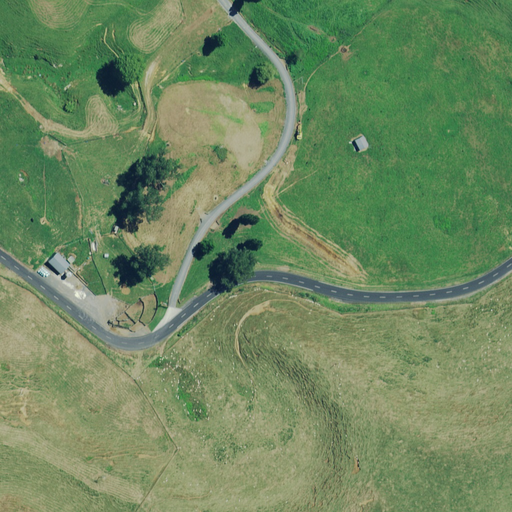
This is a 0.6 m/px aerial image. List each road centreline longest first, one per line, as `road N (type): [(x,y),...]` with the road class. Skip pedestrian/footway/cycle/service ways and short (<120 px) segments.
road 1 (unclassified): [(0,257),(111,340),(128,344),(149,342),(210,293),(247,278),(363,298),(411,297),(462,290),(511,263)]
road 2 (track): [(220,0),(285,77),(292,125),(270,167),(199,232),(175,288),(169,328)]
